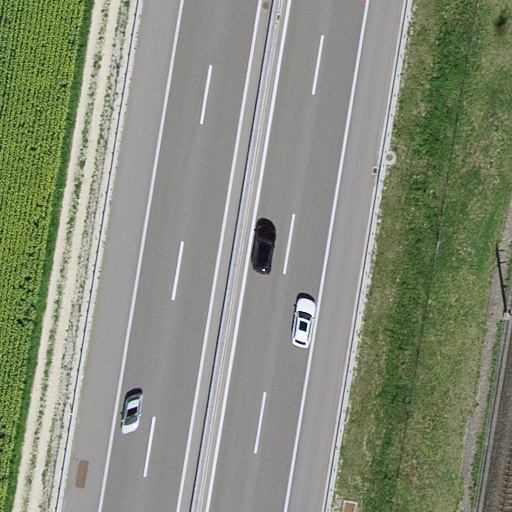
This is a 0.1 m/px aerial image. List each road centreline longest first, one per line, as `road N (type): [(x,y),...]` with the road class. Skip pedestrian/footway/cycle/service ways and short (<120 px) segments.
road 1 (track): [(107,0),(25,511)]
road 2 (motorway): [(246,511),(328,0)]
road 3 (motorway): [(221,0),(139,511)]
